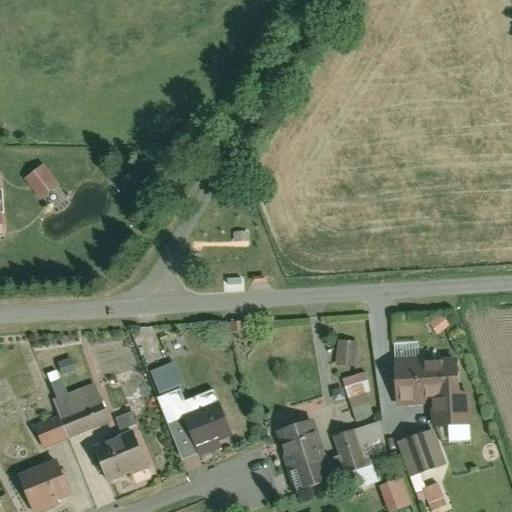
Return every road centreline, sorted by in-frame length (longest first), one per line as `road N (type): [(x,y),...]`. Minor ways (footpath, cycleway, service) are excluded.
road 1 (unclassified): [(511,282),(139,307)]
road 2 (unclassified): [(139,307),(323,0)]
road 3 (unclassified): [(139,307),(0,314)]
